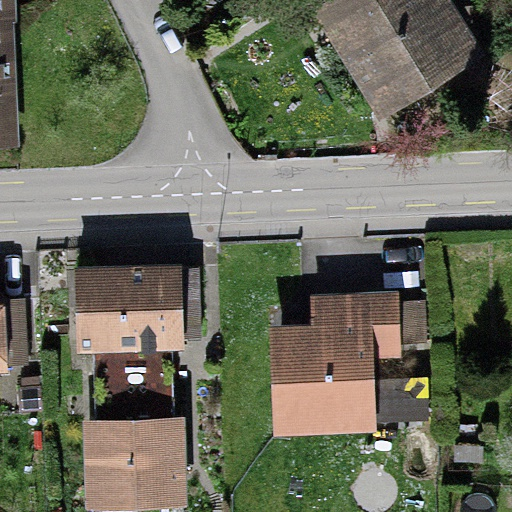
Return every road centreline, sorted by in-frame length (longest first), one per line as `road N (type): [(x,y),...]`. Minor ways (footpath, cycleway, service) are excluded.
road 1 (residential): [(511,188),(226,200)]
road 2 (residential): [(226,200),(0,213)]
road 3 (residential): [(149,0),(224,137),(226,200)]
